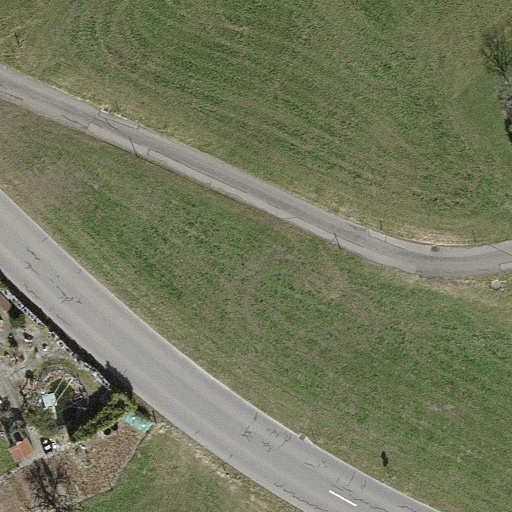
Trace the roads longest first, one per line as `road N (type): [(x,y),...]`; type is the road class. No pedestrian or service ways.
road 1 (residential): [(0,80),(387,251),(450,264),(511,260)]
road 2 (tertiary): [(0,232),(172,389),(370,511)]
